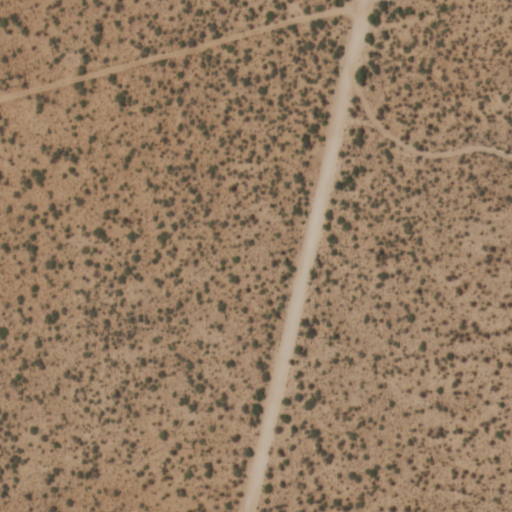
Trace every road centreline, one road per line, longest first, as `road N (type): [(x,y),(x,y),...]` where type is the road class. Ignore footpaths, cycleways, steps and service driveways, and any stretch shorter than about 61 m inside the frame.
road 1 (residential): [(245,511),(365,0)]
road 2 (track): [(372,0),(0,110)]
